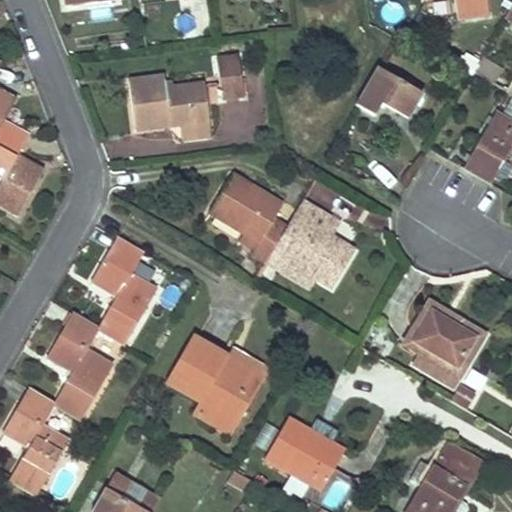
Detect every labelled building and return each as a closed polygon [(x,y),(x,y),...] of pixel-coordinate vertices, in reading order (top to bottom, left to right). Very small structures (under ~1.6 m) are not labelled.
[(454,0),(459,20),(489,15),(486,0),(454,0)] [(218,60),(223,99),(243,97),(238,57),(218,60)] [(498,76),(479,65),(472,77),(492,88),(498,76)] [(377,69),(356,106),(373,116),(380,104),(407,118),(420,96),(377,69)] [(130,82),(136,132),(181,126),(210,122),(205,85),(167,90),(166,77),(130,82)] [(0,123),(2,120),(14,97),(0,90),(0,123)] [(511,98),(510,98),(499,117),(511,124),(511,98)] [(511,124),(499,117),(497,117),(466,172),(491,187),(494,182),(505,188),(511,175),(511,170),(504,165),(510,155),(511,155),(511,124)] [(0,123),(0,177),(2,179),(0,183),(0,203),(19,214),(43,170),(16,155),(27,134),(2,120),(0,123)] [(181,126),(183,140),(211,137),(210,122),(181,126)] [(164,137),(106,138),(107,155),(164,154),(164,137)] [(337,148),(331,159),(342,166),(348,154),(337,148)] [(233,177),(212,214),(245,233),(261,243),(256,252),(253,256),(266,264),(288,227),(275,220),(283,207),(233,177)] [(288,227),(266,264),(280,272),(287,262),(318,281),(333,290),(354,253),(327,237),(335,224),(302,203),(288,227)] [(245,233),(240,241),(256,252),(261,243),(245,233)] [(117,240),(92,283),(116,299),(100,330),(125,345),(156,292),(130,276),(143,255),(117,240)] [(287,262),(280,272),(312,291),(318,281),(287,262)] [(429,306),(404,346),(457,377),(478,343),(441,321),(445,315),(429,306)] [(445,315),(441,321),(478,343),(483,336),(445,315)] [(73,316),(48,358),(73,373),(55,405),(81,421),(113,367),(87,351),(98,332),(73,316)] [(193,338),(167,383),(199,403),(194,414),(212,425),(218,415),(237,425),(264,379),(228,358),(193,338)] [(231,351),(228,358),(264,379),(267,372),(231,351)] [(466,409),(475,395),(459,386),(451,400),(466,409)] [(29,392),(4,434),(29,450),(10,481),(37,497),(69,443),(42,427),(54,407),(29,392)] [(218,415),(212,425),(231,436),(237,425),(218,415)] [(289,418),(266,459),(321,492),(344,451),(331,443),(328,447),(309,435),(311,432),(289,418)] [(121,420),(110,438),(123,446),(133,428),(121,420)] [(311,432),(309,435),(328,447),(331,443),(311,432)] [(422,490),(408,511),(447,511),(456,498),(459,499),(479,465),(448,446),(433,471),(422,490)] [(423,466),(412,485),(422,490),(433,471),(423,466)] [(151,511),(159,500),(117,476),(95,511),(151,511)] [(337,509),(350,484),(337,477),(323,502),(337,509)]
